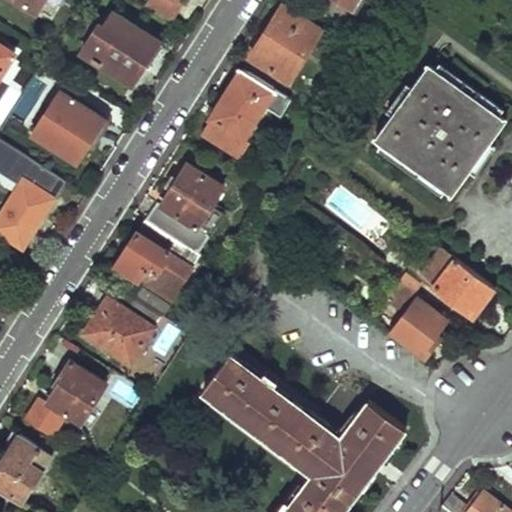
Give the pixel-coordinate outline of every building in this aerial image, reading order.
[(44,0),(21,0),(38,10),(44,0)] [(184,2),(180,0),(148,0),(145,5),(172,21),(184,2)] [(351,0),(326,0),(319,11),(342,26),(353,9),(348,6),(351,0)] [(321,30),(282,4),(266,28),(250,53),(289,80),(321,30)] [(161,38),(113,7),(104,23),(100,20),(83,49),(134,82),(147,62),(161,38)] [(0,75),(15,51),(0,42),(0,75)] [(372,136),(449,192),(505,118),(428,61),(372,136)] [(290,97),(243,66),(222,96),(211,113),(214,114),(203,131),(238,154),(249,137),(243,133),(265,100),(281,111),(290,97)] [(102,115),(61,89),(34,133),(78,161),(85,150),(91,141),(87,138),(102,115)] [(66,178),(0,135),(0,167),(21,181),(0,213),(0,229),(23,244),(44,211),(66,178)] [(157,200),(146,217),(198,254),(219,220),(207,212),(223,185),(187,162),(176,180),(161,202),(157,200)] [(198,254),(146,217),(130,242),(118,263),(172,299),(200,255),(198,254)] [(418,273),(472,312),(494,284),(441,246),(432,258),(430,256),(418,273)] [(401,277),(416,287),(421,280),(405,268),(399,275),(401,277)] [(416,287),(401,277),(388,295),(402,305),(416,287)] [(140,287),(134,295),(163,315),(168,306),(140,287)] [(134,295),(124,288),(116,300),(109,295),(97,313),(85,331),(130,362),(163,315),(134,295)] [(448,316),(417,294),(392,330),(427,355),(438,339),(434,336),(448,316)] [(341,511),(405,426),(368,399),(341,435),(273,384),(276,379),(266,370),(261,375),(230,352),(202,389),(312,472),(291,501),(286,500),(277,511),(341,511)] [(107,382),(69,358),(61,370),(58,376),(62,378),(48,401),(82,422),(107,382)] [(120,381),(114,394),(136,406),(143,393),(120,381)] [(38,444),(18,432),(4,454),(0,459),(0,485),(23,499),(56,450),(41,441),(38,444)] [(511,511),(511,507),(487,488),(469,511),(511,511)] [(462,511),(468,504),(452,490),(442,503),(452,511),(462,511)]
